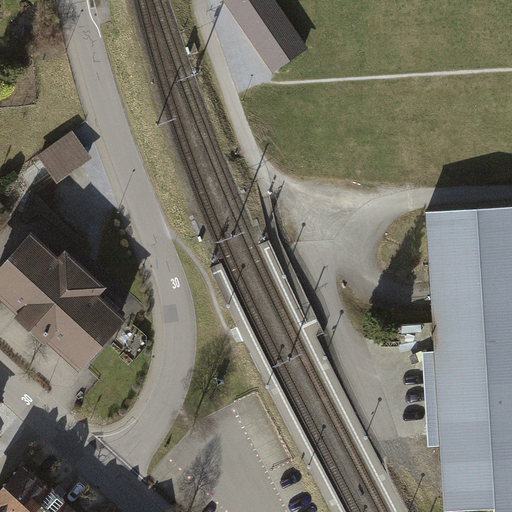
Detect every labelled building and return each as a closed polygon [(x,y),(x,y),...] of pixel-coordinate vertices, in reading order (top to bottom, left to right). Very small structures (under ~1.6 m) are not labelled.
[(274,0),(224,0),(274,71),(308,47),(274,0)] [(73,130),(38,155),(58,182),(93,157),(73,130)] [(511,511),(511,204),(429,209),(447,511),(452,511),(500,509),(500,511),(511,511)] [(33,227),(0,262),(0,292),(81,367),(128,315),(101,290),(108,282),(67,244),(60,251),(33,227)] [(0,511),(83,511),(24,459),(0,485),(0,511)]
